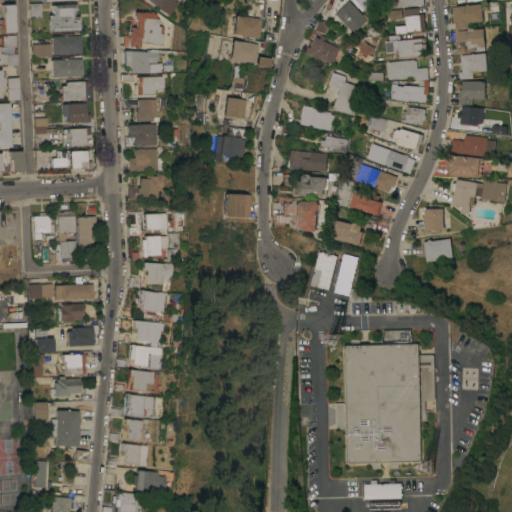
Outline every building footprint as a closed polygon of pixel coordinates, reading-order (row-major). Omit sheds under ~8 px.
[(155,6),(147,0),(172,0),(177,3),(168,15),(155,6)] [(349,0),(367,19),(353,32),(335,13),(349,0)] [(375,0),(364,10),(356,0),(375,0)] [(14,33),(2,34),(0,34),(0,20),(1,20),(0,5),(13,4),(14,33)] [(29,16),(28,4),(40,4),(40,15),(29,16)] [(74,4),(75,11),(72,11),(72,17),(78,17),(78,30),(49,32),(49,23),(48,23),(47,16),(51,16),(51,6),(74,4)] [(480,4),(482,21),(467,22),(468,28),(455,29),(455,23),(453,23),(451,7),(480,4)] [(418,8),(418,14),(423,13),(425,30),(406,32),(406,33),(395,34),(395,26),(405,25),(404,16),(403,16),(403,9),(418,8)] [(150,45),(151,43),(139,43),(139,47),(123,46),(124,35),(129,35),(129,26),(135,27),(135,19),(134,19),(134,12),(142,12),(143,11),(147,12),(149,12),(149,11),(152,11),(152,13),(156,13),(156,18),(158,18),(158,26),(164,26),(164,33),(162,33),(162,45),(150,45)] [(489,12),(499,11),(500,24),(490,25),(489,12)] [(232,34),(235,15),(261,18),(260,26),(261,27),(261,31),(260,31),(259,37),(232,34)] [(482,29),(484,50),(475,51),(475,50),(470,51),(470,53),(456,54),(454,30),(458,29),(458,31),(482,29)] [(374,48),(370,55),(371,56),(368,62),(362,58),(361,60),(355,55),(356,54),(355,54),(358,49),(355,47),(362,34),(366,37),(364,41),(374,48)] [(399,57),(398,52),(396,52),(395,49),(393,49),(392,41),(389,41),(388,35),(400,34),(400,40),(426,37),(427,50),(423,50),(423,55),(399,57)] [(0,47),(1,47),(1,36),(14,35),(15,47),(13,47),(12,51),(13,54),(16,54),(16,65),(5,65),(5,64),(0,64),(0,47)] [(79,36),(80,53),(51,55),(50,37),(79,36)] [(339,48),(332,63),(316,56),(316,57),(306,52),(308,47),(310,48),(315,37),(339,48)] [(258,44),(256,52),(258,53),(257,57),(256,57),(255,62),(244,61),(244,62),(241,62),(241,60),(229,59),(232,40),(258,44)] [(49,44),(49,57),(31,57),(31,45),(49,44)] [(130,67),(128,67),(128,65),(124,65),(123,50),(146,51),(146,50),(150,50),(150,49),(156,49),(157,63),(159,62),(159,64),(160,64),(161,72),(130,73),(130,67)] [(471,54),(471,53),(473,53),(473,54),(485,53),(487,70),(472,72),(473,77),(460,78),(459,72),(462,71),(461,65),(459,65),(459,62),(461,62),(461,55),(471,54)] [(80,59),(81,77),(50,78),(49,60),(80,59)] [(414,59),(415,64),(416,64),(417,68),(427,67),(428,79),(418,80),(415,80),(415,76),(389,79),(387,62),(414,59)] [(351,114),(333,108),(339,89),(328,85),(332,72),(345,76),(344,81),(360,87),(351,114)] [(162,90),(154,90),(154,94),(136,95),(135,77),(138,77),(138,76),(141,76),(161,76),(162,90)] [(229,89),(241,90),(242,77),(230,77),(229,89)] [(18,100),(6,101),(6,78),(17,78),(18,100)] [(418,86),(418,80),(429,81),(428,94),(426,94),(426,101),(407,100),(407,101),(396,99),(397,85),(401,86),(401,87),(405,85),(418,86)] [(485,98),(472,98),(472,104),(459,104),(459,90),(461,90),(462,81),(471,81),(471,80),(474,80),(474,81),(485,81),(485,98)] [(60,101),(60,93),(59,93),(59,87),(64,87),(64,83),(86,82),(86,89),(82,89),(82,99),(60,101)] [(243,118),(223,116),(225,97),(246,99),(243,118)] [(151,99),(155,99),(156,114),(151,115),(152,120),(134,121),(134,111),(135,110),(135,107),(137,107),(136,99),(151,98),(151,99)] [(383,112),(370,110),(371,99),(384,101),(383,112)] [(0,103),(7,103),(9,148),(0,148),(0,103)] [(84,114),(88,114),(88,123),(65,124),(65,117),(61,117),(60,105),(64,105),(64,104),(84,104),(84,114)] [(325,110),(325,111),(331,112),(330,114),(334,115),(330,131),(300,123),(302,116),(301,116),(304,105),(325,110)] [(425,109),(424,115),(426,115),(425,120),(423,119),(423,124),(401,121),(403,110),(406,111),(407,106),(425,109)] [(483,108),(482,123),(478,123),(477,132),(459,130),(460,118),(457,117),(457,111),(461,112),(461,106),(483,108)] [(387,120),(383,132),(369,128),(373,115),(387,120)] [(32,128),(32,119),(45,118),(45,128),(32,128)] [(155,124),(156,145),(140,145),(140,146),(137,147),(137,146),(133,146),(133,137),(126,137),(126,125),(155,124)] [(87,128),(88,135),(84,135),(84,146),(67,147),(67,142),(63,142),(63,133),(66,133),(66,129),(87,128)] [(243,136),(243,128),(224,128),(224,136),(243,136)] [(423,135),(418,150),(396,144),(398,139),(393,137),(395,130),(396,130),(397,129),(400,130),(401,128),(423,135)] [(47,134),(48,141),(60,141),(60,147),(37,147),(37,134),(47,134)] [(241,137),(241,138),(246,139),(243,157),(218,154),(218,153),(214,152),(216,135),(221,136),(221,135),(241,137)] [(344,152),(319,146),(321,140),(324,141),(326,135),(347,140),(344,152)] [(450,152),(452,139),(464,140),(465,135),(487,137),(485,156),(450,152)] [(369,149),(368,148),(370,142),(377,145),(379,139),(393,144),(391,150),(404,155),(404,154),(408,155),(407,157),(414,159),(409,173),(402,170),(402,171),(366,158),(369,149)] [(127,158),(133,157),(133,149),(137,149),(137,148),(140,148),(140,149),(156,148),(157,157),(162,157),(162,169),(127,171),(127,158)] [(308,170),(288,168),(289,160),(288,160),(289,150),(291,150),(327,153),(325,171),(308,170)] [(20,151),(21,172),(10,172),(10,171),(8,171),(7,171),(7,169),(6,152),(20,151)] [(85,151),(86,168),(66,169),(65,159),(68,159),(67,152),(85,151)] [(355,180),(360,166),(346,161),(349,153),(362,158),(361,163),(397,177),(393,186),(390,185),(388,192),(355,180)] [(480,177),(448,174),(450,154),(483,157),(480,177)] [(325,189),(323,189),(322,196),(309,195),(309,196),(303,196),(303,194),(295,194),(296,191),(295,191),(296,183),(297,180),(301,180),(301,176),(304,174),(309,174),(310,176),(326,177),(325,189)] [(145,178),(146,175),(157,175),(157,179),(157,197),(136,196),(137,187),(139,187),(139,178),(145,178)] [(507,183),(505,202),(494,201),(494,200),(481,198),(481,196),(475,195),(474,199),(477,199),(476,206),(470,205),(470,207),(469,207),(469,214),(461,213),(462,206),(452,205),(454,192),(451,191),(452,182),(455,183),(456,179),(474,182),(473,183),(476,183),(476,182),(483,183),(484,178),(497,178),(497,182),(507,183)] [(348,207),(353,191),(369,196),(368,198),(372,199),(374,195),(378,196),(377,201),(381,202),(377,215),(348,207)] [(223,216),(224,193),(248,194),(248,200),(249,200),(249,205),(247,205),(247,217),(223,216)] [(302,230),(302,228),(296,228),(297,213),(296,213),(297,205),(298,205),(297,204),(302,201),(310,202),(311,200),(316,201),(317,203),(315,231),(302,230)] [(443,230),(425,231),(424,209),(442,208),(443,230)] [(74,233),(57,233),(57,234),(54,234),(54,219),(56,219),(56,212),(62,212),(62,211),(73,210),(74,233)] [(32,215),(39,215),(39,213),(42,213),(42,215),(49,215),(49,224),(52,224),(53,232),(40,233),(40,239),(33,240),(32,215)] [(165,213),(166,229),(143,230),(143,214),(165,213)] [(96,245),(77,246),(76,216),(95,216),(96,245)] [(374,233),(363,230),(366,218),(377,221),(374,233)] [(333,238),(335,231),(333,231),(336,221),(337,221),(337,220),(352,224),(355,222),(359,223),(361,226),(360,230),(359,231),(366,232),(364,239),(361,238),(359,245),(333,238)] [(178,247),(168,247),(168,232),(178,232),(178,247)] [(160,255),(145,255),(145,256),(141,256),(140,239),(144,239),(144,236),(159,235),(160,255)] [(75,257),(67,257),(67,260),(68,260),(68,263),(54,263),(53,236),(57,236),(58,240),(61,240),(65,240),(69,239),(69,240),(75,240),(75,257)] [(451,257),(436,259),(436,260),(434,261),(433,259),(426,260),(423,242),(449,238),(451,257)] [(328,289),(315,286),(315,288),(310,289),(319,252),(321,252),(322,251),(324,252),(324,253),(325,253),(326,249),(331,250),(330,254),(332,255),(332,254),(334,254),(334,255),(337,256),(328,289)] [(355,270),(354,273),(353,274),(354,275),(353,278),(352,279),(353,280),(352,281),(350,288),(351,289),(350,292),(349,291),(348,295),(334,292),(335,288),(334,288),(335,284),(336,285),(336,284),(332,283),(338,260),(341,261),(342,260),(341,260),(342,257),(343,254),(358,257),(355,270)] [(164,263),(164,262),(173,263),(172,275),(164,274),(163,283),(145,282),(145,275),(143,275),(143,262),(164,263)] [(40,283),(40,284),(51,283),(52,296),(40,297),(40,298),(28,299),(27,284),(40,283)] [(92,284),(92,299),(53,300),(53,285),(92,284)] [(157,292),(158,291),(166,293),(164,311),(156,310),(155,312),(151,311),(150,312),(148,312),(148,311),(140,310),(141,303),(137,302),(139,289),(157,292)] [(20,319),(5,319),(4,295),(19,294),(20,319)] [(83,303),(84,313),(81,313),(81,318),(73,318),(73,321),(61,322),(61,321),(59,321),(58,304),(83,303)] [(165,323),(164,331),(161,331),(160,345),(150,344),(151,341),(135,340),(136,327),(133,327),(134,320),(165,323)] [(67,346),(66,331),(72,331),(72,328),(93,327),(93,344),(67,346)] [(39,352),(38,348),(34,348),(34,330),(46,330),(46,338),(53,338),(53,352),(39,352)] [(418,343),(419,355),(433,354),(434,400),(424,400),(425,413),(426,413),(426,421),(420,422),(421,461),(347,463),(346,421),(345,421),(345,428),(335,428),(335,403),(345,402),(345,409),(346,409),(344,345),(418,343)] [(164,347),(164,354),(162,354),(161,367),(161,370),(149,369),(150,353),(148,353),(147,366),(132,365),(132,358),(128,358),(129,352),(130,352),(130,344),(133,344),(133,345),(164,347)] [(80,354),(80,353),(84,353),(84,363),(86,363),(86,366),(84,366),(85,374),(73,374),(73,375),(71,376),(71,374),(65,374),(64,361),(62,361),(62,354),(80,354)] [(32,354),(43,354),(43,363),(42,363),(42,377),(32,377),(32,354)] [(154,371),(152,384),(153,384),(152,391),(140,390),(140,392),(137,392),(138,390),(130,389),(131,382),(126,381),(127,376),(128,369),(154,371)] [(81,392),(69,393),(69,396),(58,396),(58,395),(55,395),(55,393),(50,393),(50,388),(55,388),(55,382),(57,382),(57,379),(59,379),(59,376),(65,376),(65,378),(80,378),(81,392)] [(144,395),(144,396),(152,397),(151,410),(149,410),(143,410),(142,415),(127,414),(128,407),(123,407),(125,394),(144,395)] [(46,401),(47,418),(33,419),(33,402),(46,401)] [(56,436),(50,436),(51,418),(56,418),(57,409),(79,411),(79,417),(80,418),(80,421),(79,423),(78,434),(80,435),(79,438),(78,439),(77,446),(55,445),(56,436)] [(142,420),(140,440),(125,438),(126,431),(122,430),(123,425),(124,425),(124,418),(142,420)] [(140,445),(138,464),(133,464),(132,465),(130,465),(131,463),(123,463),(123,456),(120,455),(120,450),(121,450),(122,443),(140,445)] [(44,488),(34,487),(36,460),(46,461),(44,488)] [(158,472),(157,475),(165,476),(163,489),(158,488),(158,492),(152,491),(152,493),(134,491),(134,485),(130,484),(131,474),(135,475),(136,470),(158,472)] [(364,499),(364,484),(370,484),(370,480),(376,480),(376,484),(388,483),(388,479),(395,479),(395,483),(401,483),(401,498),(364,499)] [(114,511),(115,506),(113,506),(114,500),(115,500),(116,491),(134,493),(134,494),(140,494),(139,508),(137,508),(136,511),(114,511)] [(50,511),(51,501),(50,501),(50,498),(51,498),(51,496),(70,498),(68,511),(50,511)] [(401,501),(401,508),(370,509),(369,502),(401,501)]
